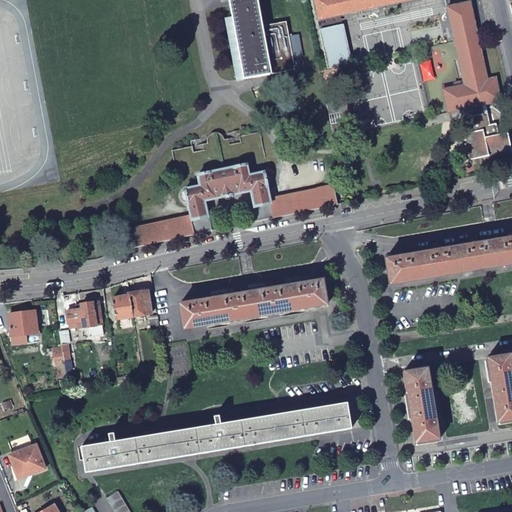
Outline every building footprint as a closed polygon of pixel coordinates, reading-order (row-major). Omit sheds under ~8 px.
[(290,35),(287,21),(263,25),(257,0),(229,0),(230,7),(233,18),(238,46),(244,78),(296,68),(294,57),(303,55),(299,34),(290,35)] [(316,0),(320,18),(346,13),(412,0),(316,0)] [(479,35),(472,3),(449,8),(456,40),(466,86),(445,90),(449,107),(450,112),(450,114),(475,108),(477,117),(469,119),(471,129),(474,128),(475,133),(470,134),(475,161),(489,158),(489,156),(511,152),(509,138),(508,135),(506,135),(499,137),(497,126),(491,127),(488,115),(485,115),(484,109),(483,107),(502,103),(497,80),(489,81),(481,46),(479,35)] [(238,46),(233,18),(227,19),(239,79),(242,79),(244,78),(238,46)] [(352,56),(346,27),(343,27),(342,23),(322,28),(330,65),(350,61),(349,57),(352,56)] [(346,94),(326,98),(334,137),(354,133),(346,94)] [(126,229),(133,257),(192,240),(194,234),(213,230),(209,213),(207,213),(204,199),(251,189),(254,204),(252,204),(256,221),(338,204),(333,184),(317,188),(317,189),(284,197),(284,195),(270,198),(267,185),(268,185),(269,184),(270,184),(270,183),(271,183),(271,182),(271,181),(271,180),(271,179),(271,178),(270,178),(270,177),(269,177),(269,176),(268,175),(267,175),(266,175),(265,175),(264,172),(249,175),(247,164),(197,173),(200,186),(184,189),(185,191),(184,191),(183,192),(182,193),(181,194),(181,195),(181,196),(181,197),(181,198),(181,199),(181,200),(182,200),(182,201),(183,202),(184,202),(185,202),(186,202),(187,202),(190,215),(174,219),(174,221),(142,228),(142,226),(126,229)] [(511,237),(493,241),(498,267),(511,264),(511,237)] [(493,241),(438,250),(443,276),(498,267),(493,241)] [(438,250),(412,254),(416,281),(443,276),(438,250)] [(412,254),(385,259),(390,285),(416,281),(412,254)] [(323,280),(288,285),(292,311),(327,305),(323,280)] [(288,285),(251,292),(255,317),(292,311),(288,285)] [(130,295),(133,317),(152,315),(148,290),(129,293),(130,295)] [(251,292),(214,298),(219,323),(255,317),(251,292)] [(115,320),(133,317),(130,295),(112,298),(115,320)] [(214,298),(180,304),(184,329),(219,323),(214,298)] [(103,326),(99,302),(81,305),(81,310),(66,313),(68,324),(76,323),(77,330),(93,328),(94,335),(102,334),(101,327),(103,326)] [(6,316),(10,338),(37,333),(34,312),(6,316)] [(152,329),(160,327),(158,316),(152,317),(152,320),(150,320),(152,329)] [(63,360),(64,362),(70,361),(67,344),(68,343),(66,330),(58,331),(62,353),(63,360)] [(62,353),(52,354),(53,361),(63,360),(62,353)] [(511,420),(511,360),(511,355),(487,359),(497,423),(511,420)] [(439,440),(427,368),(403,372),(415,444),(439,440)] [(348,403),(303,410),(307,436),(352,428),(348,403)] [(303,410),(242,420),(246,446),(307,436),(303,410)] [(242,420),(197,427),(201,453),(246,446),(242,420)] [(197,427),(136,437),(140,462),(201,453),(197,427)] [(136,437),(83,446),(87,471),(140,462),(136,437)] [(42,469),(32,445),(7,455),(16,474),(31,468),(33,472),(42,469)] [(130,511),(118,493),(107,500),(114,511),(130,511)] [(60,511),(54,502),(41,511),(60,511)]
